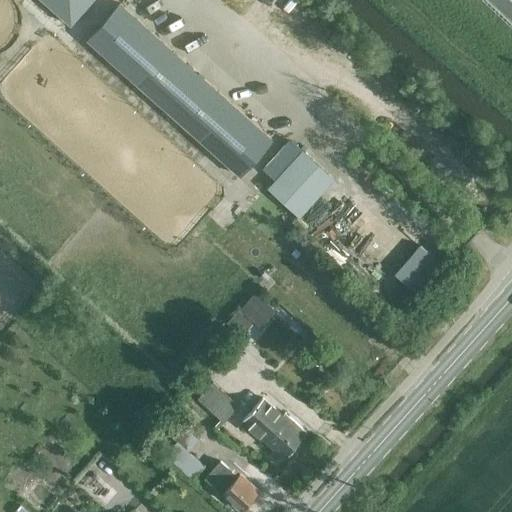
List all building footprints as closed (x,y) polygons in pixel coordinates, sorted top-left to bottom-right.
[(42,0),(71,25),(93,0),(42,0)] [(120,2),(87,39),(240,176),(273,139),(120,2)] [(275,178),(269,185),(300,214),(336,176),(292,135),(262,166),(275,178)] [(418,291),(444,263),(421,242),(396,270),(418,291)] [(202,393),(198,398),(224,422),(239,405),(213,381),(211,384),(207,380),(198,389),(202,393)] [(243,421),(274,449),(284,458),(307,432),(286,412),(282,417),(262,399),(243,421)] [(164,430),(177,440),(190,452),(199,441),(186,430),(196,419),(183,409),(164,430)] [(190,452),(177,440),(165,454),(193,479),(205,466),(190,452)] [(242,511),(259,492),(240,475),(237,477),(220,462),(205,479),(242,511)]
